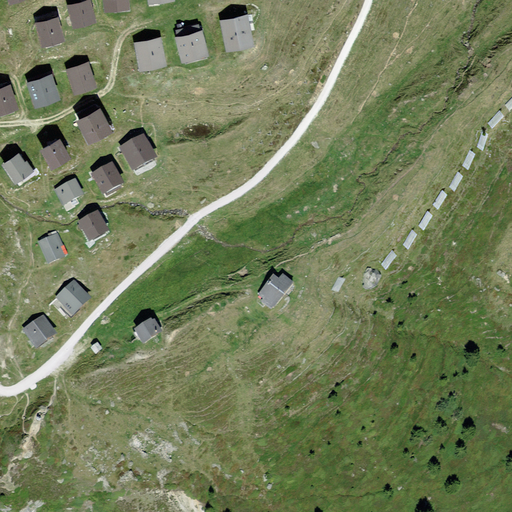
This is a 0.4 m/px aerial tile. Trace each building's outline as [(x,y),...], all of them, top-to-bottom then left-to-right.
[(88,19),(87,0),(68,2),(69,21),(88,19)] [(246,42),(244,17),(220,19),(222,44),(246,42)] [(58,42),(55,20),(38,22),(40,44),(58,42)] [(203,53),(200,31),(178,34),(181,56),(203,53)] [(162,65),(158,41),(134,45),(138,69),(162,65)] [(92,85),(85,64),(67,70),(73,91),(92,85)] [(56,98),(49,77),(27,85),(34,105),(56,98)] [(0,113),(13,110),(6,87),(0,88),(0,113)] [(86,142),(106,131),(95,111),(75,121),(86,142)] [(151,163),(140,140),(119,149),(131,173),(151,163)] [(46,167),(65,158),(57,141),(38,151),(46,167)] [(13,185),(31,174),(18,154),(0,166),(13,185)] [(117,191),(108,170),(90,178),(99,199),(117,191)] [(80,199),(71,185),(56,194),(64,208),(80,199)] [(104,235),(94,217),(75,228),(85,246),(104,235)] [(62,257),(55,238),(38,244),(45,263),(62,257)] [(253,301),(270,313),(288,289),(272,277),(253,301)] [(54,301),(70,318),(87,303),(71,286),(54,301)] [(52,336),(41,321),(24,334),(35,349),(52,336)] [(134,334),(142,346),(158,335),(150,323),(134,334)] [(96,346),(90,351),(95,357),(101,352),(96,346)]
